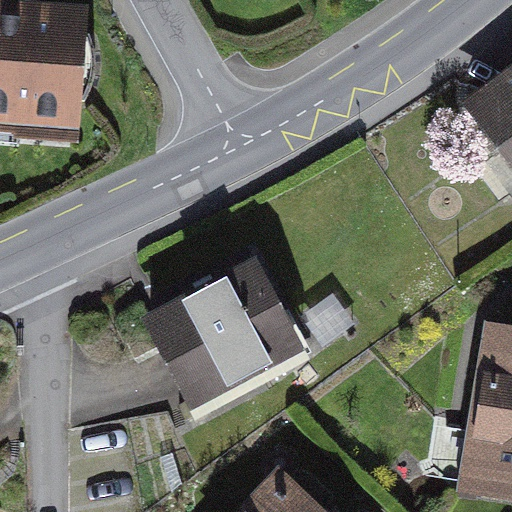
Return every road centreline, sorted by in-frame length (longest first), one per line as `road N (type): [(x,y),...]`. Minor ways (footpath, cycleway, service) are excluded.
road 1 (residential): [(470,0),(239,150)]
road 2 (residential): [(10,261),(44,334),(38,511)]
road 3 (residential): [(239,150),(10,261)]
road 4 (residential): [(239,150),(160,0)]
